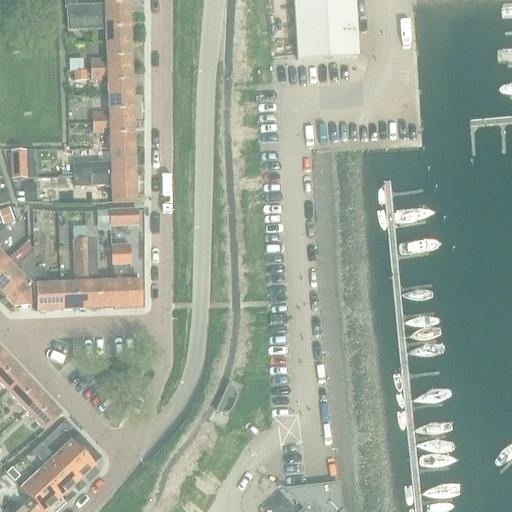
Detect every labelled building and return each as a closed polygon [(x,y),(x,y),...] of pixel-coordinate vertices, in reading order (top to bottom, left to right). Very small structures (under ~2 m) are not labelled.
[(66,19),(128,17),(127,0),(103,0),(104,6),(66,7),(66,19)] [(357,58),(356,50),(353,0),(292,0),(296,61),(357,58)] [(105,32),(106,44),(129,43),(128,17),(66,19),(67,33),(105,32)] [(90,71),(130,70),(129,43),(106,44),(106,64),(100,65),(100,61),(90,61),(90,71)] [(73,72),(83,71),(83,60),(68,61),(69,61),(69,72),(73,72)] [(107,78),(108,97),(131,96),(130,70),(90,71),(90,82),(101,82),(101,78),(107,78)] [(86,71),(83,71),(73,72),(73,82),(86,81),(86,71)] [(132,122),(131,96),(108,97),(108,118),(103,118),(103,113),(91,114),(91,124),(132,122)] [(109,131),(109,149),(133,149),(132,122),(91,124),(92,136),(103,136),(102,131),(109,131)] [(110,164),(71,166),(72,179),(88,178),(92,178),(134,176),(133,149),(109,149),(110,164)] [(18,152),(9,152),(10,180),(26,179),(25,152),(18,152)] [(68,176),(68,157),(57,157),(57,176),(68,176)] [(135,203),(134,176),(92,178),(72,179),(72,189),(103,188),(103,190),(111,190),(111,204),(135,203)] [(36,183),(24,183),(24,201),(36,200),(36,183)] [(137,225),(136,210),(108,212),(109,227),(137,225)] [(10,211),(0,213),(0,216),(4,227),(14,223),(10,211)] [(45,224),(45,212),(34,212),(34,224),(45,224)] [(108,212),(96,213),(97,231),(109,230),(109,227),(108,212)] [(72,241),(84,241),(83,226),(72,226),(72,241)] [(0,238),(0,278),(11,268),(0,256),(0,246),(0,247),(11,236),(7,232),(0,238)] [(142,232),(134,232),(134,240),(142,240),(142,232)] [(94,240),(84,241),(86,311),(112,310),(111,283),(92,284),(91,278),(96,278),(94,240)] [(61,312),(86,311),(84,241),(72,241),(71,241),(73,279),(79,279),(79,285),(60,286),(61,312)] [(113,283),(111,283),(112,310),(112,311),(140,309),(139,281),(128,281),(127,264),(128,264),(127,247),(111,248),(113,283)] [(13,271),(11,268),(0,278),(0,293),(13,307),(28,307),(27,301),(34,301),(33,270),(32,253),(13,271)] [(44,269),(33,270),(34,301),(35,313),(61,312),(60,286),(41,287),(40,280),(45,280),(44,269)] [(0,359),(0,386),(5,392),(23,375),(5,355),(0,359)] [(5,392),(24,412),(42,395),(23,375),(5,392)] [(228,385),(215,413),(221,415),(224,415),(229,413),(232,409),(235,400),(237,396),(236,391),(234,388),(228,385)] [(42,395),(24,412),(43,433),(61,416),(42,395)] [(94,451),(78,435),(54,458),(78,483),(94,467),(86,458),(94,451)] [(41,444),(32,452),(38,459),(47,451),(41,444)] [(78,483),(54,458),(45,466),(37,473),(61,498),(78,483)] [(14,471),(8,477),(16,485),(22,480),(14,471)] [(37,473),(20,490),(40,511),(46,511),(61,498),(37,473)] [(301,511),(337,511),(339,510),(337,485),(286,491),(286,492),(304,510),(301,511)] [(40,511),(20,490),(18,491),(25,498),(23,500),(26,504),(19,510),(16,507),(10,511),(40,511)]
